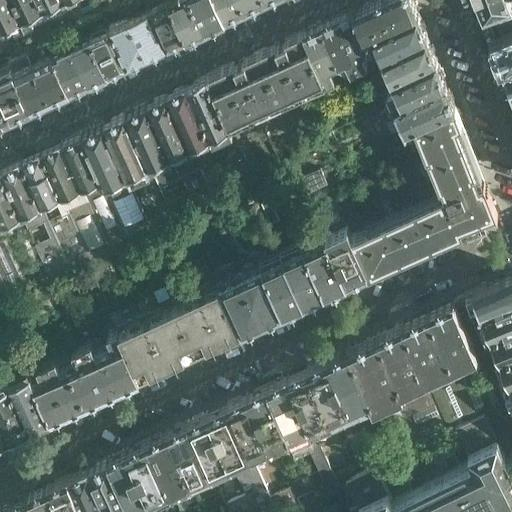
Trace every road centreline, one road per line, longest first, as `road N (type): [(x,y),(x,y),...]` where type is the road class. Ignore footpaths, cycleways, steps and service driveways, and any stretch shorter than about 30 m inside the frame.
road 1 (residential): [(0,480),(511,243)]
road 2 (residential): [(321,0),(0,148)]
road 3 (residential): [(511,152),(455,0)]
